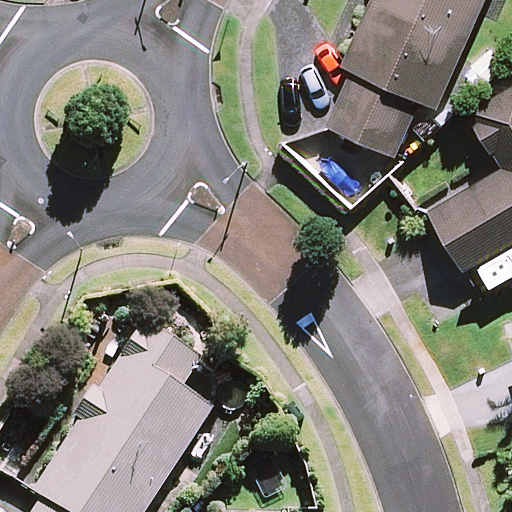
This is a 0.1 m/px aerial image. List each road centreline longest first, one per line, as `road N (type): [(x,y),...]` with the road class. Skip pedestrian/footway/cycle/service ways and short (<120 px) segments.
road 1 (residential): [(171,172),(318,291),(376,383),(425,511)]
road 2 (residential): [(20,73),(65,37),(123,36),(149,49)]
road 3 (residential): [(171,172),(127,207),(71,209),(46,197)]
road 4 (residential): [(46,197),(11,154),(5,126),(20,73)]
road 5 (residential): [(149,49),(181,93),(186,120),(171,172)]
